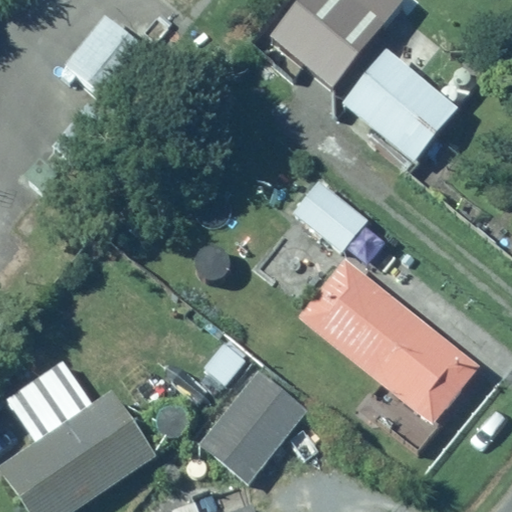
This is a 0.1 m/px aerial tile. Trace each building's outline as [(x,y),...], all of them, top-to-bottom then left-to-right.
[(107,21),(63,69),(106,109),(150,61),(107,21)] [(461,114),(387,54),(345,107),(337,101),(329,110),(341,121),(346,115),(415,171),(461,114)] [(323,183),(294,217),(342,258),(371,224),(323,183)] [(348,262),(299,325),(394,401),(377,423),(410,449),(427,427),(433,433),(483,369),(348,262)] [(231,339),(204,370),(222,386),(250,356),(231,339)] [(0,470),(0,473),(23,511),(66,511),(150,455),(111,400),(97,409),(66,364),(6,405),(36,448),(0,470)] [(260,378),(200,448),(242,484),(304,416),(260,378)] [(254,511),(244,486),(171,511),(254,511)]
